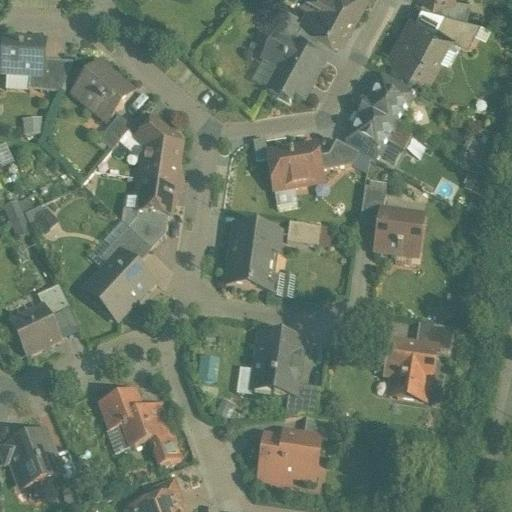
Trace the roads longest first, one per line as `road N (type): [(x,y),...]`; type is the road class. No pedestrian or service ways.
road 1 (residential): [(210,136),(323,119),(386,0)]
road 2 (residential): [(91,21),(210,136)]
road 3 (residential): [(159,337),(78,365),(9,404)]
road 4 (residential): [(210,136),(182,298)]
road 5 (residential): [(182,298),(344,322)]
road 6 (residential): [(220,483),(159,337)]
